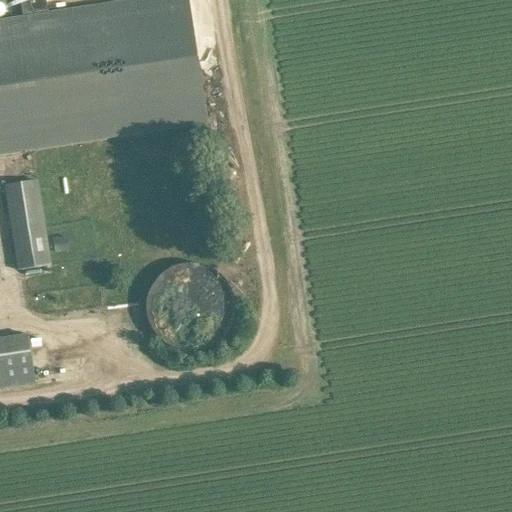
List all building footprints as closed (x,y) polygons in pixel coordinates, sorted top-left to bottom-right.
[(20,0),(23,17),(0,20),(0,154),(208,123),(189,0),(131,0),(48,13),(46,0),(20,0)] [(41,196),(38,180),(5,186),(18,270),(51,264),(41,196)] [(70,251),(68,236),(53,238),(55,253),(70,251)] [(152,306),(154,319),(159,331),(169,340),(181,345),(194,346),(207,342),(218,335),(225,324),(229,311),(227,298),(221,286),(213,278),(203,272),(192,270),(181,271),(170,276),(161,283),(155,293),(152,306)] [(0,336),(0,387),(36,382),(28,332),(0,336)]
